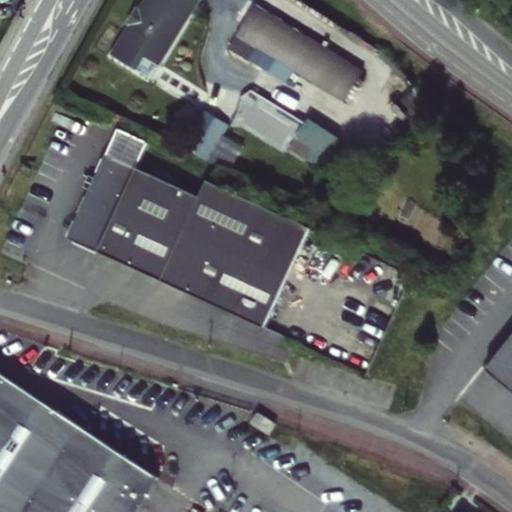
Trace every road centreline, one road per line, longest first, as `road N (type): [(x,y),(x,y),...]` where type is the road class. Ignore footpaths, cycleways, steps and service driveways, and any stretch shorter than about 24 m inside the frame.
road 1 (residential): [(0,297),(406,433),(511,493)]
road 2 (secondary): [(0,144),(78,0)]
road 3 (primary): [(402,0),(511,87)]
